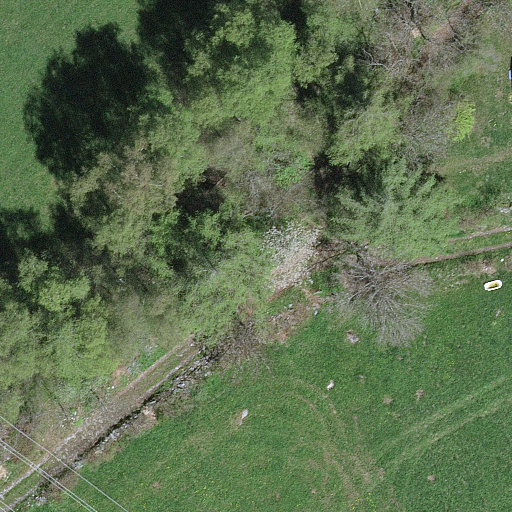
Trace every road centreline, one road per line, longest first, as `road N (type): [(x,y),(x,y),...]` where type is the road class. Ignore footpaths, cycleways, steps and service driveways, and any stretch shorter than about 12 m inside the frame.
road 1 (track): [(0,501),(300,255)]
road 2 (track): [(449,0),(300,255)]
road 3 (track): [(300,255),(511,228)]
